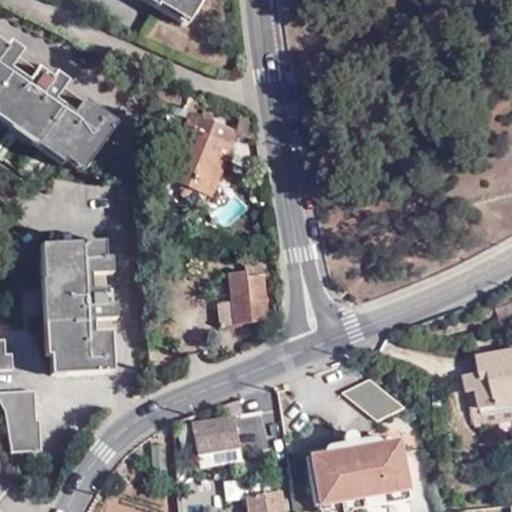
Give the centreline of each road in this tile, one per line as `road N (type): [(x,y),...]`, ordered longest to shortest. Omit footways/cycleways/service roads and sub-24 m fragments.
road 1 (tertiary): [(66,511),(104,451),(152,413),(317,345)]
road 2 (residential): [(29,0),(277,107)]
road 3 (residential): [(317,345),(277,107)]
road 4 (tertiary): [(317,345),(511,261)]
